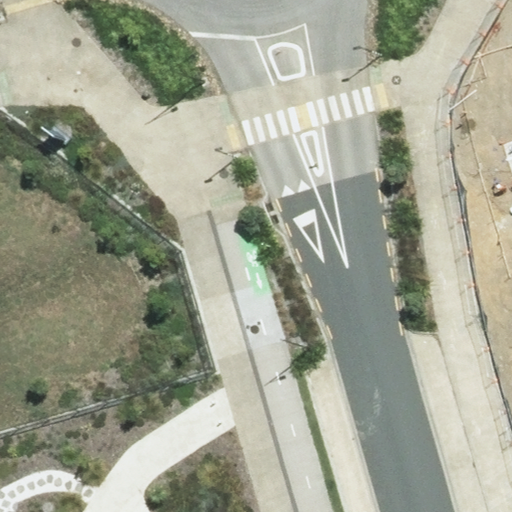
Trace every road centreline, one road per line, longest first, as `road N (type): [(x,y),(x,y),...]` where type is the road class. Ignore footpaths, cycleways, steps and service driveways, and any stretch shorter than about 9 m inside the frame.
road 1 (residential): [(356,274),(294,194),(220,0)]
road 2 (residential): [(322,0),(350,176),(356,274)]
road 3 (residential): [(356,274),(426,511)]
